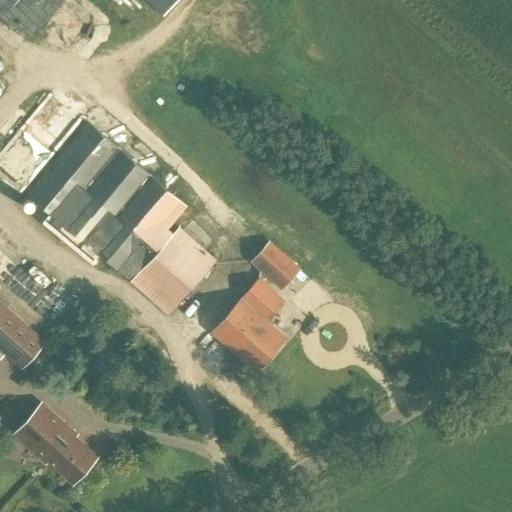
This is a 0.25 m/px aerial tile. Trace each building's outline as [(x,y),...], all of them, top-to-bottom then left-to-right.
[(0,0),(0,10),(29,37),(62,0),(0,0)] [(151,0),(165,12),(176,0),(151,0)] [(179,226),(176,231),(173,236),(166,230),(170,225),(166,220),(182,200),(88,119),(27,193),(131,281),(132,280),(168,314),(217,261),(179,226)] [(259,251),(252,260),(282,288),(301,269),(270,240),(259,251)] [(239,370),(246,363),(256,372),(287,336),(273,323),(276,319),(271,315),(284,300),(259,277),(211,331),(223,343),(210,358),(215,363),(217,361),(218,362),(223,356),(239,370)] [(0,345),(22,365),(43,342),(0,302),(0,345)] [(108,333),(90,353),(101,363),(119,344),(108,333)] [(101,363),(90,353),(77,367),(87,377),(101,363)] [(42,402),(14,433),(47,462),(49,460),(73,482),(97,455),(76,436),(78,434),(42,402)]
